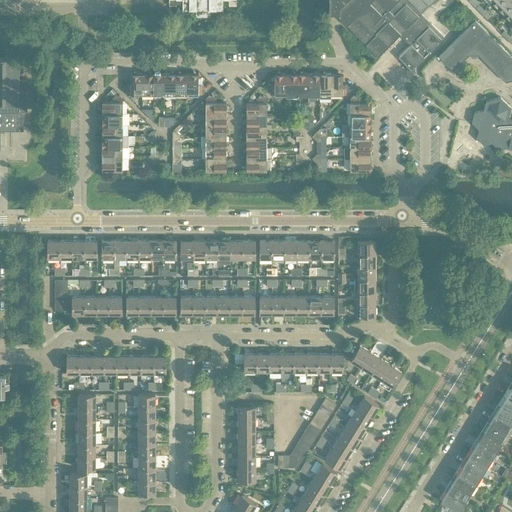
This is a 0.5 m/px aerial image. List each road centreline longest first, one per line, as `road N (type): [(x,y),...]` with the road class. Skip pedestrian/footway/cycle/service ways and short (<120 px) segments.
road 1 (residential): [(77,221),(83,74),(92,60),(202,60),(235,71),(263,71),(278,61),(347,61),(403,113)]
road 2 (residential): [(77,221),(410,221)]
road 3 (residential): [(411,511),(511,349)]
road 4 (residential): [(323,511),(418,355)]
road 5 (unclassified): [(179,336),(181,502),(190,511)]
road 6 (unclassified): [(205,511),(217,490),(219,337)]
road 7 (residential): [(219,337),(327,336),(369,324),(390,336)]
road 8 (tertiary): [(374,511),(469,363)]
road 9 (residential): [(49,356),(71,334),(179,336)]
road 10 (residential): [(49,491),(49,356)]
